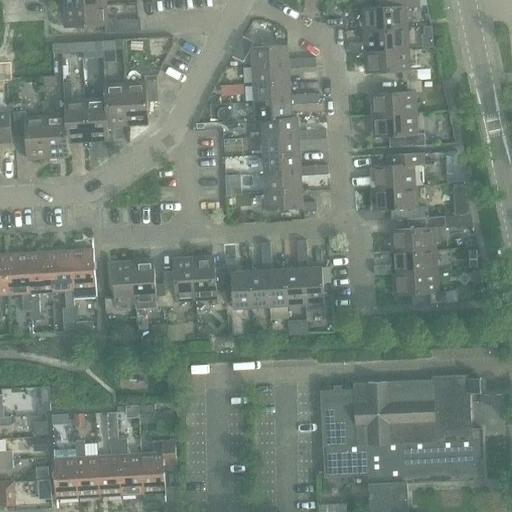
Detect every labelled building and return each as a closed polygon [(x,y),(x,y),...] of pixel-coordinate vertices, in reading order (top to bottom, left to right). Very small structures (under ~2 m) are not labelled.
[(106,7),(105,0),(64,0),(65,9),(106,7)] [(363,10),(364,32),(405,29),(404,9),(419,8),(419,6),(418,0),(384,0),(385,9),(363,10)] [(107,23),(106,7),(65,9),(66,29),(106,27),(106,34),(141,32),(141,21),(107,23)] [(365,54),(406,51),(405,29),(364,32),(365,45),(350,46),(351,54),(365,54)] [(103,52),(116,51),(116,42),(103,43),(103,52)] [(82,53),(96,52),(95,43),(82,44),(82,53)] [(70,53),(82,53),(82,44),(70,44),(70,53)] [(251,49),(252,68),(315,65),(315,60),(288,61),(287,47),(251,49)] [(401,74),(402,83),(417,82),(416,72),(407,72),(406,51),(365,54),(366,76),(401,74)] [(316,69),(315,65),(252,68),(253,86),(289,84),(288,70),(316,69)] [(429,71),(416,72),(417,82),(429,81),(429,71)] [(43,77),(41,77),(42,87),(55,86),(54,76),(43,77)] [(145,85),(125,86),(127,126),(148,125),(147,103),(158,103),(156,77),(145,78),(145,85)] [(372,96),(373,117),(414,114),(413,95),(421,95),(421,83),(417,83),(417,82),(402,83),(402,85),(406,85),(407,94),(372,96)] [(85,102),(72,103),(71,83),(63,83),(64,103),(65,118),(66,144),(67,144),(87,143),(85,102)] [(290,97),(289,84),(253,86),(254,104),(317,100),(317,95),(290,97)] [(106,127),(107,127),(127,126),(125,86),(104,87),(105,101),(106,127)] [(255,122),(261,122),(291,119),(290,106),(317,104),(317,100),(254,104),(255,122)] [(106,127),(105,101),(85,102),(87,143),(108,142),(107,127),(106,127)] [(0,144),(12,144),(10,112),(0,112),(0,144)] [(26,160),(47,159),(45,118),(26,119),(26,113),(14,114),(15,139),(25,139),(26,160)] [(414,114),(373,117),(374,137),(374,140),(397,138),(397,149),(409,148),(424,148),(424,137),(424,135),(415,136),(414,114)] [(66,144),(65,118),(45,118),(47,159),(68,158),(67,144),(66,144)] [(261,122),(262,141),(326,138),(326,131),(298,132),(297,119),(291,119),(261,122)] [(326,141),(326,138),(262,141),(262,159),(300,157),(299,142),(326,141)] [(372,168),(373,190),(414,188),(422,187),(421,155),(392,157),(392,167),(372,168)] [(300,169),(300,157),(262,159),(263,176),(328,173),(328,167),(300,169)] [(301,178),(328,176),(328,173),(263,176),(264,194),(302,192),(301,178)] [(415,209),(414,188),(373,190),(374,212),(394,211),(395,222),(411,221),(424,220),(424,217),(424,208),(415,209)] [(302,204),(302,192),(264,194),(265,212),(302,210),(302,214),(316,213),(315,204),(302,204)] [(467,204),(453,205),(454,216),(470,215),(468,205),(467,204)] [(432,230),(441,229),(445,229),(445,216),(424,217),(424,220),(411,221),(411,230),(391,231),(392,253),(434,250),(432,230)] [(298,270),(285,271),(287,308),(305,306),(301,242),(296,243),(298,270)] [(306,242),(301,242),(305,306),(324,305),(321,269),(307,270),(306,242)] [(270,244),(265,245),(269,309),(287,308),(285,271),(272,272),(270,244)] [(262,273),(249,273),(251,310),(269,309),(265,245),(260,245),(262,273)] [(93,249),(72,250),(74,298),(96,297),(93,249)] [(75,307),(74,298),(72,250),(50,251),(52,292),(65,291),(66,307),(75,307)] [(435,272),(434,250),(392,253),(393,267),(373,268),(374,276),(394,275),(435,272)] [(476,250),(468,251),(468,268),(477,268),(476,250)] [(39,293),(52,292),(50,251),(28,253),(32,309),(31,309),(32,320),(40,319),(40,309),(39,293)] [(23,310),(31,309),(32,309),(28,253),(7,254),(9,295),(22,294),(23,310)] [(0,295),(9,295),(7,254),(0,254),(0,295)] [(214,260),(193,261),(196,302),(212,301),(212,306),(226,305),(224,270),(215,271),(214,260)] [(174,297),(165,298),(165,307),(165,309),(179,309),(178,303),(196,302),(193,261),(172,262),(174,297)] [(232,311),(251,310),(249,273),(235,274),(234,261),(225,261),(226,276),(230,275),(232,311)] [(154,263),(132,265),(135,306),(135,309),(165,307),(165,298),(156,298),(154,263)] [(119,307),(135,306),(132,265),(111,266),(114,301),(105,302),(105,313),(119,313),(119,307)] [(481,270),(473,271),(475,286),(484,284),(481,270)] [(436,293),(435,272),(394,275),(395,297),(430,295),(430,306),(445,305),(445,292),(436,293)] [(76,331),(76,322),(76,317),(65,318),(65,331),(76,331)] [(76,322),(76,331),(77,331),(93,330),(93,321),(76,322)] [(305,322),(288,323),(289,335),(305,334),(305,322)] [(181,326),(165,326),(165,338),(165,340),(181,340),(181,337),(181,326)] [(482,429),(471,429),(469,394),(480,393),(480,378),(469,379),(469,376),(431,378),(431,381),(353,384),(353,390),(320,392),(324,478),(372,476),(372,485),(367,485),(368,511),(407,511),(406,483),(416,483),(473,481),(473,479),(484,478),(482,429)] [(41,404),(38,404),(38,414),(46,414),(46,411),(51,411),(51,403),(50,386),(41,387),(40,387),(41,404)] [(139,414),(156,413),(155,405),(138,406),(139,414)] [(85,413),(74,414),(75,427),(85,427),(85,413)] [(52,415),(52,424),(69,423),(69,414),(52,415)] [(10,417),(4,417),(0,417),(0,426),(11,425),(10,417)] [(47,422),(33,423),(33,437),(48,436),(47,422)] [(118,427),(106,428),(107,439),(110,439),(119,438),(118,427)] [(100,496),(122,495),(119,438),(110,439),(111,455),(98,456),(100,496)] [(122,495),(144,494),(141,454),(128,455),(127,438),(119,438),(122,495)] [(47,439),(32,439),(33,454),(48,453),(47,439)] [(79,498),(100,496),(98,456),(85,457),(84,440),(76,441),(76,448),(79,498)] [(166,493),(164,464),(176,464),(175,441),(163,441),(153,441),(154,453),(141,454),(144,494),(166,493)] [(54,450),(54,459),(57,499),(79,498),(76,448),(54,450)] [(0,460),(13,460),(12,451),(0,451),(0,460)] [(0,469),(13,468),(13,460),(0,460),(0,482),(14,482),(14,481),(0,481),(0,469)] [(15,505),(15,496),(14,482),(0,482),(0,504),(0,505),(0,506),(15,505)] [(49,483),(39,484),(40,498),(50,498),(49,483)] [(34,500),(23,501),(23,509),(35,508),(34,500)]
